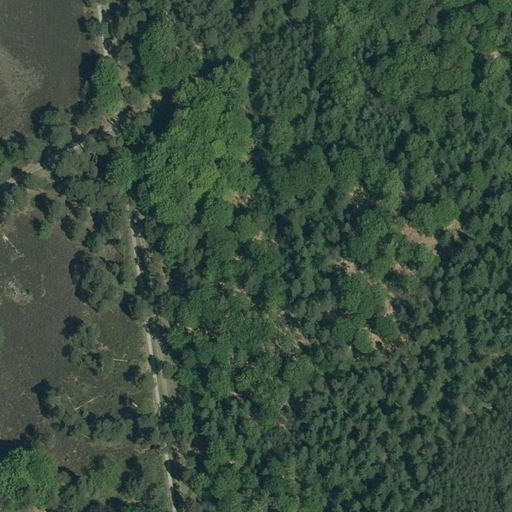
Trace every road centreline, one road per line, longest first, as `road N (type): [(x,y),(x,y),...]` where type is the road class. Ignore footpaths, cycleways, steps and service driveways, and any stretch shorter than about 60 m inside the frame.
road 1 (track): [(350,0),(120,122)]
road 2 (track): [(0,184),(120,122)]
